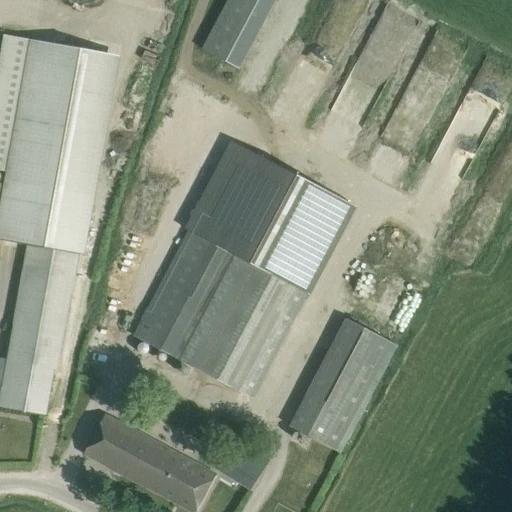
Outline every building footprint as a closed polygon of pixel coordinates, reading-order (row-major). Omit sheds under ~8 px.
[(223,0),(201,53),(238,69),(268,0),(223,0)] [(17,244),(29,246),(66,251),(102,54),(33,41),(32,42),(9,172),(0,220),(0,240),(17,243),(17,244)] [(236,144),(188,231),(244,261),(189,366),(239,392),(341,199),(236,144)] [(188,231),(132,336),(189,366),(244,261),(188,231)] [(78,254),(66,251),(29,246),(0,404),(0,408),(43,416),(52,369),(57,369),(78,254),(79,254),(79,253),(78,253),(78,254)] [(291,428),(292,428),(340,454),(397,346),(347,320),(309,391),(310,392),(291,428)] [(86,454),(195,511),(214,475),(105,417),(86,454)] [(230,451),(219,475),(251,490),(262,465),(230,451)]
